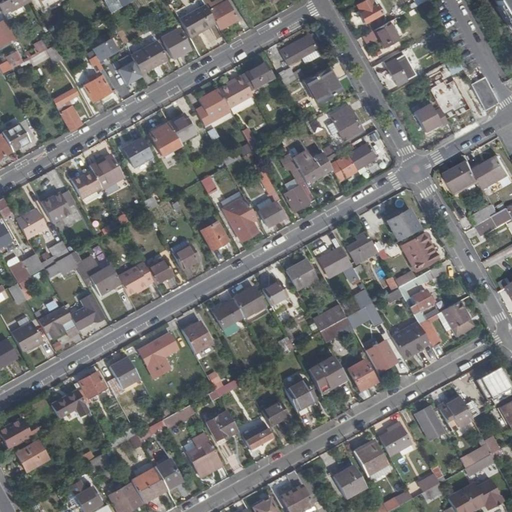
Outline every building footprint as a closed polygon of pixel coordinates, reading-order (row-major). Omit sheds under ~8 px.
[(2,0),(2,3),(0,4),(0,9),(3,15),(30,1),(29,0),(2,0)] [(207,0),(202,0),(201,1),(204,7),(205,8),(215,26),(218,31),(237,21),(226,1),(212,9),(207,0)] [(380,15),(372,0),(364,0),(355,5),(360,14),(358,15),(363,24),(380,15)] [(511,0),(492,0),(511,32),(511,0)] [(204,7),(179,21),(189,40),(215,26),(205,8),(204,7)] [(0,46),(16,38),(6,20),(0,23),(0,46)] [(397,40),(387,23),(373,31),(382,48),(397,40)] [(189,50),(178,30),(160,39),(172,60),(189,50)] [(315,50),(308,37),(281,52),(288,65),(315,50)] [(110,39),(93,49),(100,62),(118,52),(110,39)] [(156,43),(130,58),(132,62),(139,75),(141,74),(166,60),(156,43)] [(53,64),(62,59),(54,45),(46,50),(39,54),(28,60),(32,66),(49,57),(53,64)] [(36,50),(39,54),(46,50),(43,45),(36,50)] [(407,55),(404,50),(394,55),(395,59),(398,57),(399,59),(407,55)] [(8,61),(0,65),(0,70),(2,75),(12,69),(24,62),(17,51),(14,52),(6,57),(8,61)] [(87,55),(90,61),(96,58),(93,52),(87,55)] [(427,73),(433,84),(462,68),(456,57),(427,73)] [(97,74),(103,70),(96,58),(90,61),(89,61),(97,74)] [(384,65),(382,62),(371,68),(375,74),(386,68),(396,86),(406,81),(394,60),(384,65)] [(139,75),(132,62),(118,70),(127,86),(143,77),(141,74),(139,75)] [(263,63),(240,76),(249,92),(257,87),(272,78),(263,63)] [(327,70),(304,84),(316,105),(340,92),(327,70)] [(284,74),(278,77),(284,88),(290,84),(299,79),(296,73),(292,76),(289,72),(284,74)] [(106,75),(102,77),(111,92),(114,90),(106,75)] [(226,88),(219,92),(229,110),(251,97),(249,92),(240,76),(232,80),(233,81),(234,83),(226,88)] [(92,102),(111,92),(102,77),(83,87),(92,102)] [(472,83),(483,110),(498,104),(487,77),(472,83)] [(257,87),(249,92),(251,97),(252,98),(260,93),(257,87)] [(73,89),(52,101),(69,132),(79,126),(69,109),(71,108),(67,102),(77,96),(73,89)] [(205,126),(211,123),(210,120),(229,110),(219,92),(217,90),(199,100),(203,106),(204,109),(198,113),(205,126)] [(328,117),(332,123),(337,132),(343,142),(362,130),(348,105),(328,117)] [(439,129),(448,124),(439,110),(432,114),(428,106),(412,115),(423,135),(431,130),(438,126),(439,129)] [(210,120),(211,123),(230,112),(229,110),(210,120)] [(182,113),(166,122),(178,143),(193,135),(182,113)] [(159,156),(179,145),(178,143),(166,122),(146,134),(159,156)] [(18,123),(1,133),(2,135),(11,152),(12,153),(29,143),(18,123)] [(331,136),(337,132),(332,123),(326,127),(331,136)] [(211,140),(218,137),(215,129),(208,131),(211,140)] [(246,129),(241,132),(247,144),(250,149),(254,147),(249,139),(251,138),(246,129)] [(3,156),(11,152),(2,135),(0,136),(0,160),(5,158),(3,156)] [(133,168),(152,157),(141,138),(123,149),(133,168)] [(241,148),(245,156),(252,152),(250,149),(247,144),(241,148)] [(325,156),(334,153),(332,145),(323,148),(325,156)] [(293,213),(313,202),(304,185),(290,159),(283,146),(277,150),(282,158),(278,160),(285,171),(289,169),(294,180),(284,186),(288,193),(283,196),(293,213)] [(348,148),(347,146),(324,159),(330,171),(338,183),(356,173),(355,172),(375,160),(367,146),(348,158),(347,156),(333,165),(332,163),(342,157),(340,153),(345,150),(348,154),(349,155),(353,153),(350,147),(348,148)] [(304,151),(290,159),(304,185),(330,171),(324,159),(321,153),(309,160),(304,151)] [(236,154),(223,162),(226,167),(240,159),(236,154)] [(104,188),(116,181),(119,179),(107,158),(89,168),(91,172),(101,190),(104,188)] [(478,165),(471,168),(478,182),(483,191),(508,177),(498,158),(480,168),(478,165)] [(450,197),(478,182),(471,168),(467,162),(440,178),(450,197)] [(81,200),(101,190),(91,172),(79,178),(78,176),(70,181),(81,200)] [(273,203),(278,200),(263,172),(257,174),(273,203)] [(216,190),(208,177),(199,182),(207,195),(216,190)] [(119,186),(116,181),(104,188),(107,193),(119,186)] [(58,193),(40,203),(52,224),(70,214),(67,208),(74,204),(67,191),(60,195),(58,193)] [(256,233),(251,225),(248,220),(254,217),(243,198),(222,210),(239,242),(256,233)] [(8,214),(11,213),(3,199),(0,200),(0,213),(2,218),(8,214)] [(152,199),(143,204),(147,211),(156,206),(152,199)] [(282,219),(273,203),(257,212),(266,227),(282,219)] [(176,214),(181,211),(178,204),(172,207),(176,214)] [(476,226),(497,215),(492,206),(471,218),(476,226)] [(511,206),(497,215),(476,226),(481,236),(511,218),(511,206)] [(35,209),(15,220),(25,239),(45,228),(35,209)] [(387,223),(397,241),(419,229),(408,211),(387,223)] [(226,242),(216,223),(200,232),(210,251),(226,242)] [(101,231),(103,235),(110,231),(108,227),(101,231)] [(425,233),(400,246),(415,274),(440,261),(425,233)] [(355,239),(357,243),(346,249),(355,266),(376,254),(365,234),(355,239)] [(49,249),(56,262),(69,254),(62,242),(49,249)] [(182,243),(169,250),(172,255),(189,246),(186,242),(182,243)] [(70,247),(73,252),(75,251),(80,248),(77,243),(70,247)] [(189,246),(172,255),(180,270),(197,260),(189,246)] [(318,260),(323,268),(329,265),(332,269),(340,264),(343,269),(349,265),(340,249),(318,260)] [(387,257),(382,249),(378,251),(377,252),(381,261),(387,257)] [(99,271),(91,256),(81,262),(75,251),(73,252),(69,254),(75,266),(83,281),(89,277),(93,285),(99,297),(120,285),(116,279),(109,265),(99,271)] [(47,253),(36,259),(42,269),(53,264),(47,253)] [(61,274),(75,266),(69,254),(56,262),(57,263),(47,268),(51,276),(60,271),(61,274)] [(24,268),(11,275),(16,284),(29,277),(42,269),(36,259),(35,256),(21,263),(24,268)] [(153,284),(171,274),(164,261),(146,271),(153,282),(153,284)] [(304,261),(284,272),(294,290),(314,279),(304,261)] [(24,268),(21,263),(9,271),(11,275),(24,268)] [(126,297),(136,292),(138,290),(139,292),(148,287),(147,285),(153,282),(146,271),(142,264),(116,279),(120,285),(126,297)] [(444,272),(440,264),(428,271),(432,278),(444,272)] [(359,265),(352,269),(358,281),(365,277),(359,265)] [(33,283),(46,276),(42,269),(29,277),(33,283)] [(432,278),(428,271),(422,274),(427,281),(432,278)] [(410,272),(393,281),(397,288),(401,285),(408,282),(410,280),(414,278),(410,272)] [(173,278),(171,274),(153,284),(155,287),(173,278)] [(16,284),(20,292),(33,284),(33,283),(29,277),(16,284)] [(93,285),(89,277),(83,281),(87,288),(93,285)] [(385,281),(391,291),(395,289),(390,279),(385,281)] [(403,290),(413,285),(410,280),(408,282),(401,285),(397,288),(401,296),(411,315),(418,311),(431,303),(424,290),(411,297),(415,304),(412,306),(403,290)] [(277,281),(261,290),(270,306),(286,297),(277,281)] [(17,304),(25,299),(20,292),(16,284),(8,288),(17,304)] [(252,286),(231,298),(232,301),(241,316),(242,318),(263,307),(252,286)] [(390,302),(401,296),(397,288),(395,289),(391,291),(386,294),(390,302)] [(83,309),(69,317),(71,320),(74,327),(75,327),(77,330),(94,321),(100,321),(104,318),(91,294),(79,301),(83,309)] [(210,310),(212,312),(232,301),(231,298),(210,310)] [(232,301),(212,312),(224,335),(235,329),(231,322),(241,316),(232,301)] [(465,320),(468,319),(459,301),(441,311),(436,314),(445,332),(451,329),(455,336),(469,328),(465,320)] [(372,323),(379,319),(370,303),(363,307),(368,316),(372,323)] [(338,305),(311,320),(318,332),(344,317),(338,305)] [(61,326),(71,320),(69,317),(63,307),(37,321),(44,335),(48,333),(51,339),(65,332),(61,326)] [(349,326),(368,316),(363,307),(344,317),(349,326)] [(411,315),(417,325),(424,321),(421,317),(418,311),(411,315)] [(429,312),(421,317),(424,321),(425,320),(431,317),(429,312)] [(21,353),(41,342),(30,322),(30,323),(26,317),(17,322),(20,328),(10,334),(21,353)] [(340,340),(353,333),(349,326),(344,317),(318,332),(331,355),(344,347),(340,340)] [(197,319),(179,328),(181,332),(199,322),(197,319)] [(439,344),(425,320),(424,321),(417,325),(420,330),(431,349),(439,344)] [(210,343),(199,322),(181,332),(193,353),(210,343)] [(75,342),(81,339),(77,330),(75,327),(68,331),(75,342)] [(168,334),(138,351),(152,376),(167,367),(161,357),(176,349),(168,334)] [(426,351),(418,335),(399,346),(407,361),(426,351)] [(0,344),(0,367),(17,358),(7,341),(0,344)] [(384,342),(364,352),(375,372),(395,361),(384,342)] [(331,355),(305,370),(318,393),(344,379),(331,355)] [(142,385),(126,356),(109,366),(116,378),(106,383),(118,403),(126,399),(123,394),(142,385)] [(374,382),(362,360),(346,369),(358,391),(374,382)] [(497,369),(479,378),(490,398),(508,388),(497,369)] [(97,372),(73,384),(77,390),(82,400),(105,387),(97,372)] [(217,397),(244,382),(240,376),(213,391),(217,397)] [(301,378),(281,389),(293,411),(312,400),(301,378)] [(79,416),(88,411),(82,400),(77,390),(50,405),(57,417),(74,408),(79,416)] [(152,413),(156,411),(148,396),(143,398),(152,413)] [(509,396),(496,403),(498,407),(511,399),(509,396)] [(446,407),(459,400),(457,397),(444,404),(446,407)] [(498,407),(508,425),(511,431),(511,398),(511,399),(498,407)] [(450,432),(471,421),(469,418),(459,400),(446,407),(444,404),(437,408),(450,432)] [(278,402),(260,411),(268,426),(285,417),(278,402)] [(164,426),(190,411),(187,406),(161,420),(164,426)] [(433,439),(443,433),(428,407),(418,412),(414,415),(415,417),(420,427),(429,441),(433,439)] [(498,407),(495,408),(506,427),(508,425),(498,407)] [(215,444),(236,433),(224,411),(203,422),(215,444)] [(408,414),(401,418),(404,425),(407,429),(414,425),(408,414)] [(0,431),(0,436),(8,449),(39,432),(34,423),(26,428),(21,419),(0,431)] [(139,441),(165,426),(164,426),(161,420),(135,434),(139,441)] [(391,455),(401,449),(408,445),(410,444),(405,436),(401,428),(398,423),(386,429),(388,433),(384,435),(383,434),(377,437),(385,452),(388,450),(391,455)] [(242,436),(249,449),(270,437),(263,425),(242,436)] [(404,425),(401,428),(405,436),(409,433),(407,429),(404,425)] [(135,449),(141,445),(139,441),(135,434),(129,438),(135,449)] [(203,435),(191,441),(196,449),(185,455),(196,476),(213,467),(214,469),(220,466),(203,435)] [(490,438),(483,442),(484,445),(490,454),(497,450),(490,438)] [(46,459),(36,441),(14,454),(24,472),(46,459)] [(373,442),(365,447),(367,450),(354,457),(365,477),(386,465),(373,442)] [(364,445),(351,452),(354,457),(367,450),(365,447),(364,445)] [(411,450),(408,445),(401,449),(404,454),(411,450)] [(484,445),(458,459),(463,469),(464,468),(490,454),(484,445)] [(118,468),(121,466),(111,448),(109,449),(83,464),(88,473),(89,474),(113,460),(118,468)] [(500,455),(497,450),(490,454),(493,459),(500,455)] [(468,475),(493,461),(493,459),(490,454),(464,468),(468,475)] [(168,459),(153,467),(166,489),(180,481),(168,459)] [(351,466),(343,470),(345,474),(335,479),(334,475),(331,477),(344,500),(364,489),(351,466)] [(441,475),(435,466),(430,468),(436,478),(441,475)] [(153,467),(129,480),(131,484),(139,499),(142,503),(166,489),(153,467)] [(345,474),(343,470),(334,475),(335,479),(345,474)] [(286,511),(298,511),(312,505),(293,471),(285,475),(293,488),(278,496),(286,511)] [(98,473),(91,477),(98,490),(105,485),(98,473)] [(429,485),(430,487),(435,485),(430,476),(416,484),(420,490),(429,485)] [(475,487),(489,479),(487,477),(473,484),(475,487)] [(501,502),(489,479),(475,487),(473,484),(472,482),(445,498),(452,511),(468,511),(483,504),(484,506),(487,511),(501,502)] [(79,482),(69,488),(75,497),(71,499),(74,505),(78,503),(82,511),(84,511),(99,504),(89,486),(83,490),(79,482)] [(117,492),(103,499),(106,504),(107,506),(110,511),(115,511),(139,499),(131,484),(124,488),(121,484),(115,488),(117,492)] [(426,503),(442,493),(437,484),(435,485),(430,487),(420,493),(426,503)] [(69,501),(71,499),(75,497),(69,488),(64,491),(69,501)] [(387,511),(412,499),(408,490),(382,503),(387,511)] [(274,511),(268,499),(252,508),(254,511),(274,511)] [(324,511),(320,503),(313,507),(315,511),(324,511)]
